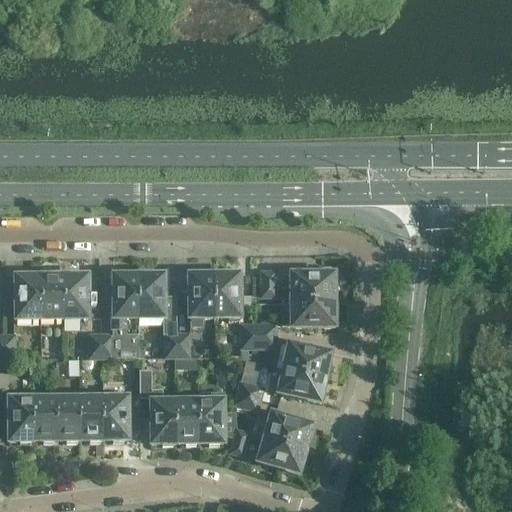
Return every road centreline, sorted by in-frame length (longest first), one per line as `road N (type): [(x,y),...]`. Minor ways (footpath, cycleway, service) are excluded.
road 1 (primary): [(0,196),(405,193)]
road 2 (primary): [(371,156),(0,158)]
road 3 (residential): [(0,235),(208,233),(338,244),(366,254)]
road 4 (residential): [(0,511),(184,485),(286,511)]
road 5 (residential): [(328,511),(370,359),(366,254)]
road 6 (unclassified): [(389,511),(413,255)]
road 7 (primary): [(511,156),(371,156)]
